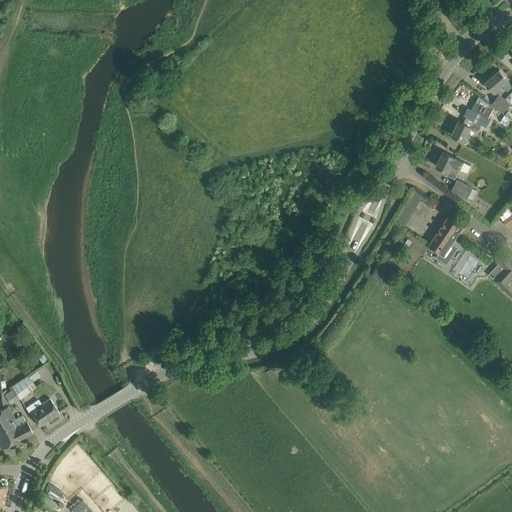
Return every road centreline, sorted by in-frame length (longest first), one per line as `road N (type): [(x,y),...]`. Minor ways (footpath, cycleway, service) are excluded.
road 1 (tertiary): [(78,422),(181,366),(258,352),(304,326),(322,306),(422,110),(466,47)]
road 2 (track): [(238,511),(160,418)]
